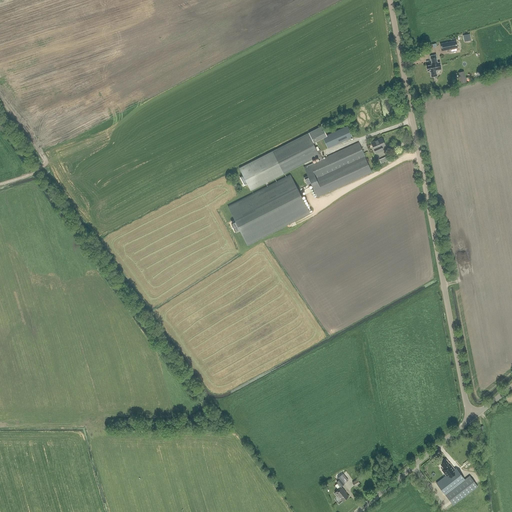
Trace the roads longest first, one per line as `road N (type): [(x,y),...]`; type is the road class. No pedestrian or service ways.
road 1 (tertiary): [(469,421),(389,0)]
road 2 (tertiary): [(357,511),(469,421)]
